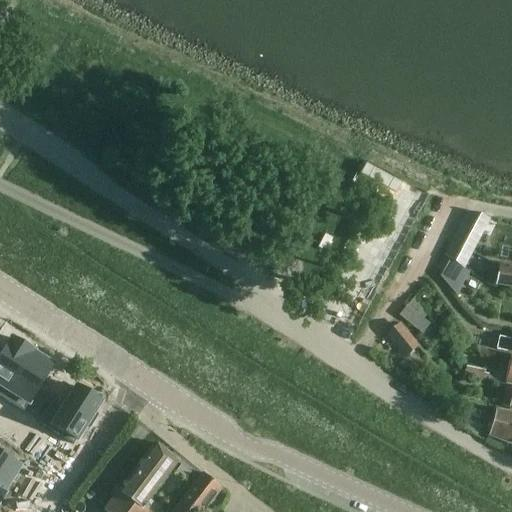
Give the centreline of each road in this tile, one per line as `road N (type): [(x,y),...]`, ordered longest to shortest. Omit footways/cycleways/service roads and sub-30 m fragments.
road 1 (residential): [(265,311),(208,257),(0,122)]
road 2 (residential): [(265,311),(0,187)]
road 3 (residential): [(511,467),(265,311)]
road 4 (unclassified): [(401,511),(249,448),(148,386)]
road 5 (residential): [(261,511),(149,416),(148,386)]
road 6 (unclassified): [(148,386),(0,292)]
